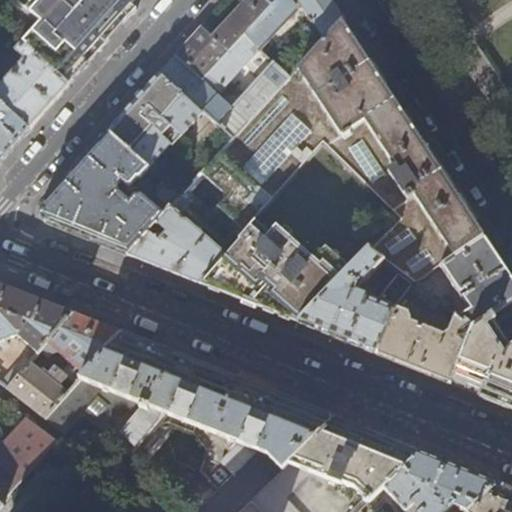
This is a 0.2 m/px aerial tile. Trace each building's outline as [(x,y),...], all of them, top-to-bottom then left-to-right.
[(37,0),(40,4),(32,13),(25,7),(16,0),(12,0),(0,14),(0,24),(13,36),(69,86),(111,40),(145,2),(146,0),(37,0)] [(272,6),(266,0),(241,0),(241,1),(245,4),(235,15),(223,4),(186,45),(175,57),(203,81),(244,37),(272,6)] [(333,0),(278,0),(272,6),(244,37),(257,49),(299,4),(322,42),(341,21),(345,17),(333,0)] [(403,115),(341,21),(322,42),(288,79),(233,140),(219,155),(273,202),(323,145),(399,219),(369,250),(386,262),(402,273),(416,283),(417,283),(443,265),(484,238),(451,188),(403,115)] [(0,51),(6,45),(13,36),(0,24),(0,51)] [(69,86),(13,36),(6,45),(15,53),(16,52),(25,60),(0,89),(0,105),(30,131),(49,109),(69,86)] [(244,37),(203,81),(175,57),(168,66),(160,74),(233,140),(288,79),(257,49),(244,37)] [(233,140),(160,74),(152,84),(135,103),(109,133),(151,169),(171,147),(201,174),(219,155),(233,140)] [(0,164),(8,155),(30,131),(0,105),(0,164)] [(143,178),(150,170),(151,169),(109,133),(77,167),(41,208),(44,223),(85,239),(127,256),(164,215),(144,196),(137,196),(132,202),(120,192),(120,186),(124,182),(129,186),(132,186),(139,178),(143,178)] [(201,174),(180,197),(173,206),(164,215),(127,256),(168,272),(201,285),(251,227),(273,202),(219,155),(201,174)] [(180,197),(162,181),(158,186),(162,189),(161,190),(161,195),(173,206),(180,197)] [(297,323),(350,269),(325,247),(314,258),(276,226),(265,238),(251,227),(201,285),(261,309),(297,323)] [(511,279),(503,267),(484,238),(443,265),(461,293),(468,288),(471,292),(464,297),(471,308),(457,316),(472,329),(493,315),(511,302),(511,279)] [(361,286),(386,262),(369,250),(350,269),(297,323),(342,342),(377,355),(396,308),(412,289),(416,283),(402,273),(382,297),(380,302),(358,293),(361,286)] [(441,303),(417,283),(416,283),(412,289),(436,309),(441,303)] [(41,351),(74,315),(61,309),(29,297),(0,285),(0,371),(0,370),(0,346),(2,348),(9,343),(7,340),(17,335),(39,354),(41,351)] [(446,298),(441,303),(449,309),(452,304),(446,298)] [(453,378),(472,329),(457,316),(456,315),(450,331),(444,335),(422,326),(423,322),(418,320),(416,324),(410,322),(411,320),(410,313),(396,308),(377,355),(411,369),(450,384),(453,378)] [(91,322),(74,315),(41,351),(48,358),(52,354),(58,352),(71,363),(63,373),(56,367),(49,374),(43,370),(41,372),(31,363),(30,364),(7,389),(44,419),(80,379),(122,334),(111,330),(91,322)] [(497,322),(493,315),(472,329),(453,378),(474,386),(483,390),(480,396),(511,409),(511,348),(511,349),(494,324),(497,322)] [(144,343),(122,334),(80,379),(44,419),(53,426),(64,434),(82,414),(115,440),(118,437),(136,455),(171,416),(229,439),(226,446),(231,452),(221,462),(234,475),(237,473),(258,451),(261,448),(304,407),(279,397),(241,382),(207,368),(171,354),(144,343)] [(7,389),(30,364),(24,359),(1,385),(7,389)] [(320,413),(304,407),(261,448),(264,451),(262,453),(267,455),(272,460),(282,470),(336,419),(320,413)] [(383,489),(420,453),(384,439),(336,419),(282,470),(251,501),(261,511),(297,511),(284,498),(310,473),(341,485),(342,483),(354,487),(365,498),(364,500),(368,504),(383,489)] [(0,461),(3,464),(0,466),(0,502),(2,505),(57,442),(28,420),(0,450),(0,461)] [(450,465),(420,453),(383,489),(405,511),(404,511),(468,511),(499,484),(450,465)] [(511,511),(511,489),(499,484),(468,511),(511,511)] [(261,511),(251,501),(239,511),(261,511)]
